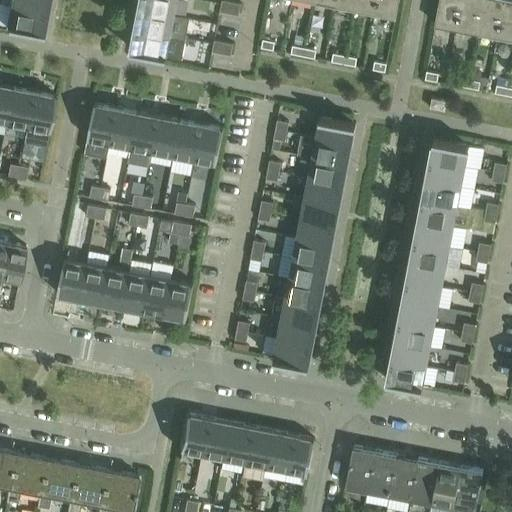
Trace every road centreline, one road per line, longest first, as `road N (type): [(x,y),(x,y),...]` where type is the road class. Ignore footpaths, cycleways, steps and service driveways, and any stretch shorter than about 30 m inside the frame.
road 1 (residential): [(0,418),(146,447),(164,366)]
road 2 (residential): [(339,400),(164,366)]
road 3 (residential): [(511,433),(339,400)]
road 4 (residential): [(164,366),(31,338)]
road 5 (residential): [(31,338),(53,219)]
